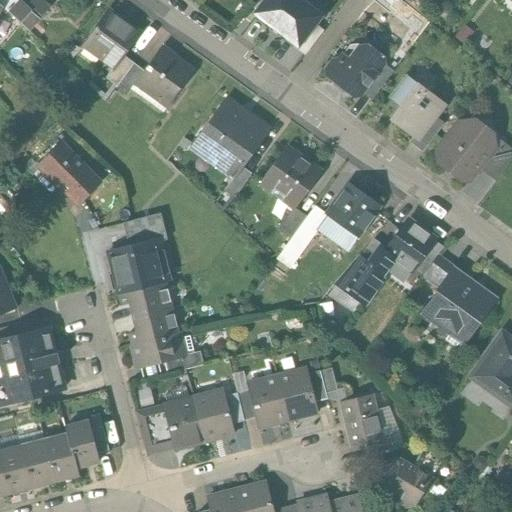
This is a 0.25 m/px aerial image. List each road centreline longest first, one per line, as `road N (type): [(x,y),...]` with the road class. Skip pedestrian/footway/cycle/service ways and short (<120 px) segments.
road 1 (residential): [(292,89),(511,245)]
road 2 (residential): [(143,494),(282,456),(316,463)]
road 3 (residential): [(143,494),(106,350),(89,326)]
road 4 (residential): [(161,0),(292,89)]
